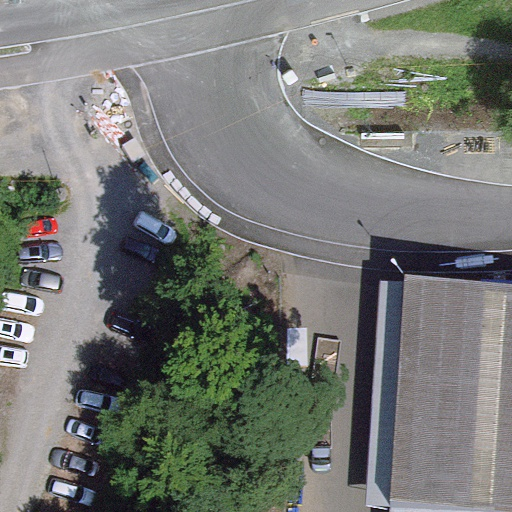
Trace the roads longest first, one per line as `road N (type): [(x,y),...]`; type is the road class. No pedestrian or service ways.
road 1 (track): [(13,511),(204,51),(199,0)]
road 2 (track): [(459,0),(204,51)]
road 3 (track): [(165,147),(0,155)]
